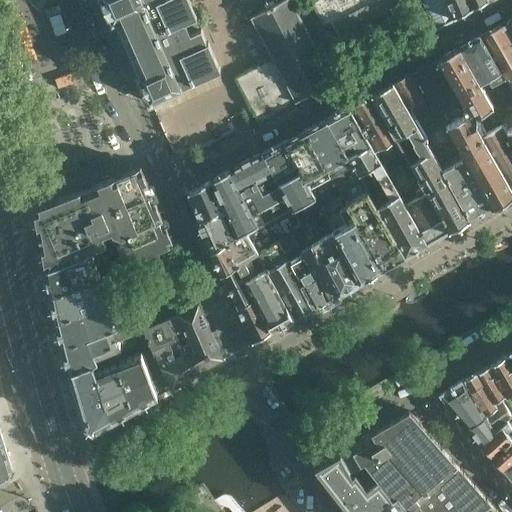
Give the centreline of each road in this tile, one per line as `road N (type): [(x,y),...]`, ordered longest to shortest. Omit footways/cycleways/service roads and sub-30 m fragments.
road 1 (residential): [(167,188),(511,1)]
road 2 (residential): [(511,214),(245,367)]
road 3 (residential): [(294,460),(511,330)]
road 4 (residential): [(245,367),(58,466)]
road 5 (unclassified): [(58,466),(5,262)]
road 6 (residential): [(83,0),(167,188)]
road 7 (residential): [(167,188),(245,367)]
road 8 (residential): [(0,343),(13,406),(43,476)]
